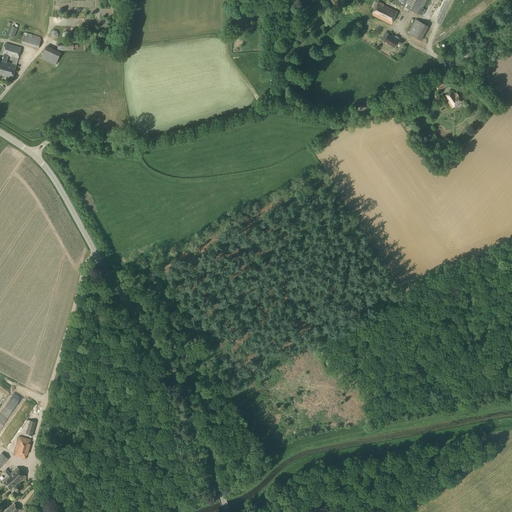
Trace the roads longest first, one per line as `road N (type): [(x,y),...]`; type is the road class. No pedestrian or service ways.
road 1 (unclassified): [(34,155),(59,139),(153,140),(261,110),(334,115),(378,107),(511,29)]
road 2 (tertiary): [(226,511),(192,405),(34,155)]
